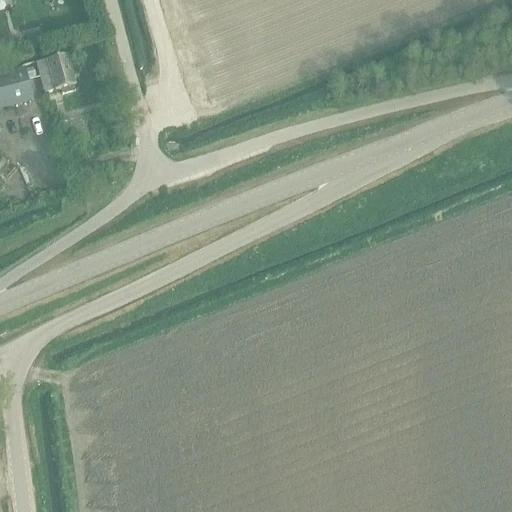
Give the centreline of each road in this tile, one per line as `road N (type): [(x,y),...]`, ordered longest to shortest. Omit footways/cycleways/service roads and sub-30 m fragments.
road 1 (tertiary): [(4,358),(476,115)]
road 2 (tertiary): [(0,304),(476,115)]
road 3 (tertiary): [(154,177),(332,119),(511,82)]
road 4 (tertiary): [(0,285),(154,177)]
road 5 (residential): [(154,177),(108,0)]
road 6 (tertiary): [(22,511),(4,358)]
road 7 (track): [(140,121),(168,72),(152,0)]
